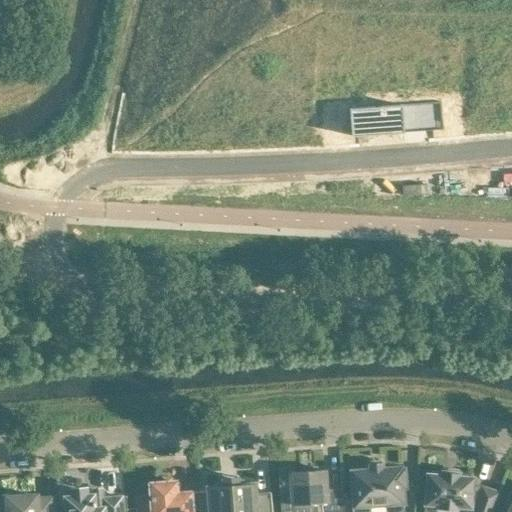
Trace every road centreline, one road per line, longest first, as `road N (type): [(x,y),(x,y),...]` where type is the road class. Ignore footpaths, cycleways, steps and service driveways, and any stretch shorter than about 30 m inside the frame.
road 1 (residential): [(511,301),(438,293),(103,299),(64,276),(51,204),(84,175),(177,160),(511,149)]
road 2 (residential): [(511,435),(430,421),(0,449)]
